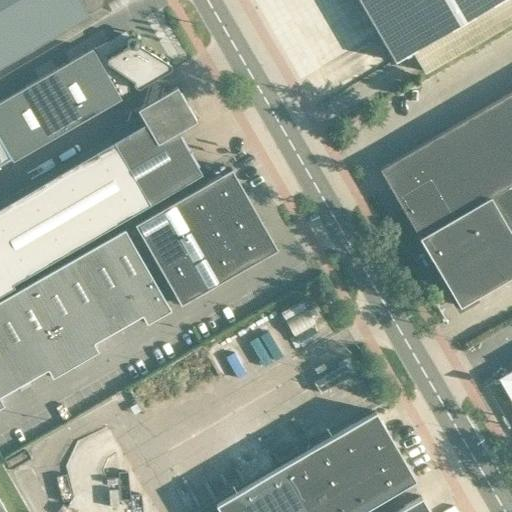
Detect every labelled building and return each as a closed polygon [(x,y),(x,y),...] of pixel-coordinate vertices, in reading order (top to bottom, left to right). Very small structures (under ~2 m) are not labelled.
[(0,0),(0,66),(89,14),(88,13),(103,4),(103,0),(0,0)] [(317,30),(351,2),(349,0),(322,0),(311,9),(319,18),(312,24),(317,30)] [(360,0),(395,60),(412,50),(498,0),(360,0)] [(92,47),(72,59),(0,100),(0,138),(10,155),(12,160),(121,97),(120,96),(128,92),(128,82),(134,82),(134,85),(136,86),(138,87),(153,79),(170,69),(171,66),(170,64),(140,45),(140,40),(136,36),(131,36),(129,37),(126,35),(125,37),(126,38),(123,43),(112,37),(92,48),(92,47)] [(146,122),(97,150),(0,206),(0,262),(12,283),(202,172),(178,131),(196,120),(177,85),(138,108),(146,122)] [(420,238),(491,196),(511,183),(511,91),(380,168),(420,238)] [(0,160),(10,155),(0,138),(0,160)] [(258,221),(245,198),(248,196),(246,193),(243,195),(230,172),(233,170),(231,167),(142,218),(134,223),(155,258),(180,303),(183,301),(182,298),(204,285),(206,288),(277,248),(276,245),(273,246),(260,224),(263,222),(261,219),(258,221)] [(511,232),(511,183),(491,196),(511,232)] [(460,306),(511,275),(511,232),(491,196),(420,238),(460,306)] [(77,255),(118,328),(142,314),(146,322),(171,309),(166,300),(125,228),(77,255)] [(75,363),(99,350),(94,342),(118,328),(77,255),(29,282),(75,363)] [(75,363),(29,282),(0,299),(0,340),(23,382),(47,368),(52,377),(75,363)] [(302,300),(281,312),(299,343),(320,331),(312,317),(317,314),(313,307),(308,310),(302,300)] [(0,395),(23,382),(0,340),(0,406),(4,404),(0,396),(0,395)] [(346,360),(313,380),(320,392),(353,372),(346,360)] [(251,481),(217,501),(223,511),(430,511),(421,495),(404,505),(405,508),(398,511),(357,511),(415,478),(376,410),(252,482),(251,481)] [(0,511),(8,511),(0,498),(0,511)]
